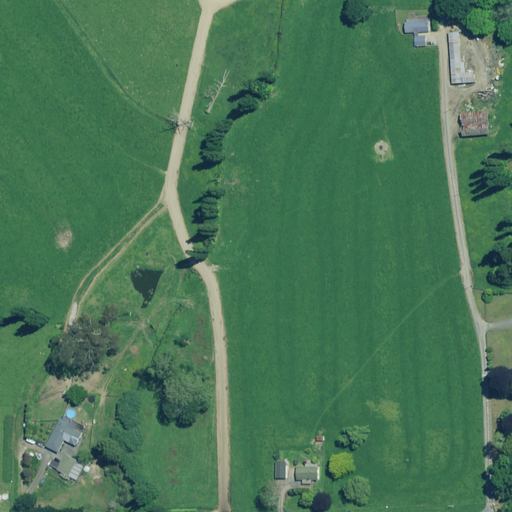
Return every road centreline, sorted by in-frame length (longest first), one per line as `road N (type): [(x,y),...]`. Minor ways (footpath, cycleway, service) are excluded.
road 1 (track): [(211,0),(179,174),(163,205),(75,298),(60,350),(25,414),(21,511)]
road 2 (track): [(223,511),(218,294),(171,190)]
road 3 (track): [(481,320),(455,179),(438,0)]
